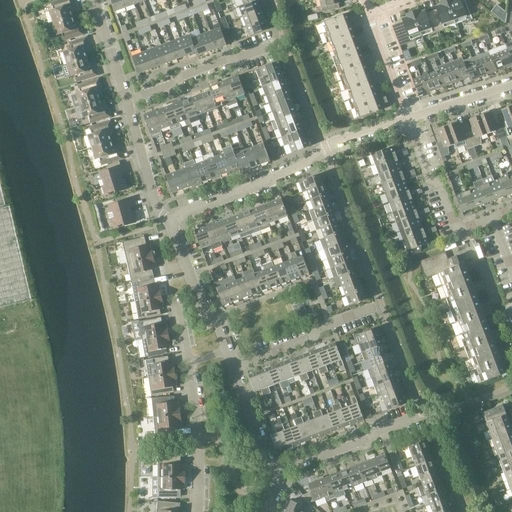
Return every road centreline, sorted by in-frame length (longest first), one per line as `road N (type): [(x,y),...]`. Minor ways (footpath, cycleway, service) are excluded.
road 1 (residential): [(168,216),(405,120)]
road 2 (residential): [(275,474),(511,384)]
road 3 (residential): [(128,101),(284,40)]
road 4 (residential): [(234,365),(198,303),(168,216)]
road 5 (residential): [(234,365),(381,309)]
road 6 (residential): [(493,217),(464,228),(452,223),(405,120)]
road 7 (residential): [(197,511),(200,453),(188,363)]
road 8 (residential): [(168,216),(157,208),(128,101)]
